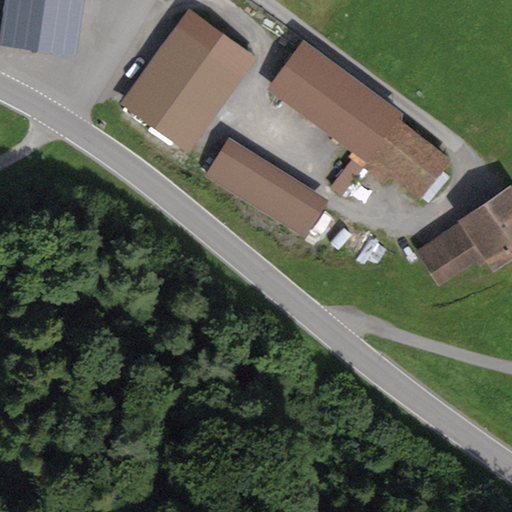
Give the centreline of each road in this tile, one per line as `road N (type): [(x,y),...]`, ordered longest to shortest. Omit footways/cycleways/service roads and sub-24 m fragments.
road 1 (tertiary): [(511,469),(145,180),(0,87)]
road 2 (unknown): [(63,122),(160,0)]
